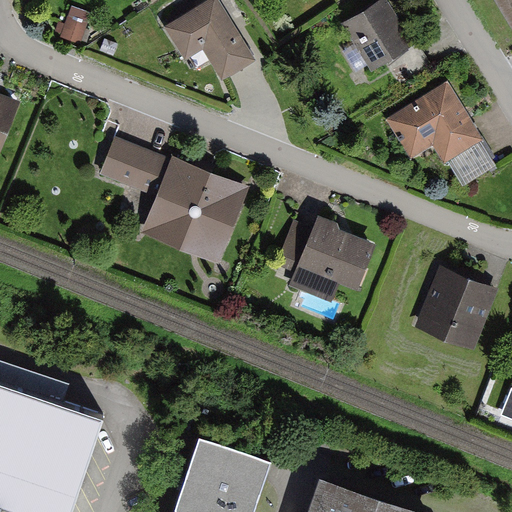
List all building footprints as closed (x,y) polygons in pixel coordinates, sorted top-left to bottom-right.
[(221,0),(202,0),(166,22),(190,61),(208,50),(224,77),(257,58),(221,0)] [(416,42),(389,0),(374,0),(342,20),(372,69),(416,42)] [(511,0),(498,0),(511,22),(511,0)] [(485,135),(448,78),(387,116),(412,156),(433,142),(445,161),(485,135)] [(0,157),(22,100),(0,91),(0,157)] [(255,185),(120,132),(104,173),(159,195),(144,232),(224,263),(255,185)] [(311,226),(293,219),(276,264),(294,271),(289,283),(332,299),(340,279),(358,286),(377,239),(341,225),(338,217),(318,210),(311,226)] [(502,285),(442,264),(420,327),(480,348),(502,285)] [(67,511),(104,406),(0,371),(0,511),(67,511)] [(254,511),(274,452),(199,427),(170,511),(254,511)] [(430,511),(319,477),(307,511),(430,511)]
